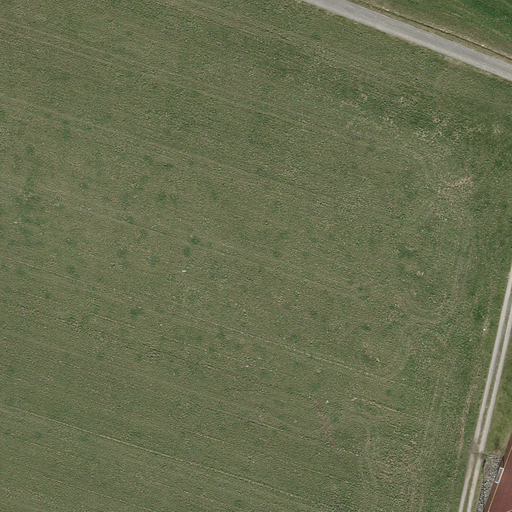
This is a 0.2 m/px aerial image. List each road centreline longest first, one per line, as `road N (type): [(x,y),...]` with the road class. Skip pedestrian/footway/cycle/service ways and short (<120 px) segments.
road 1 (unclassified): [(275,0),(511,81)]
road 2 (track): [(511,330),(472,511)]
